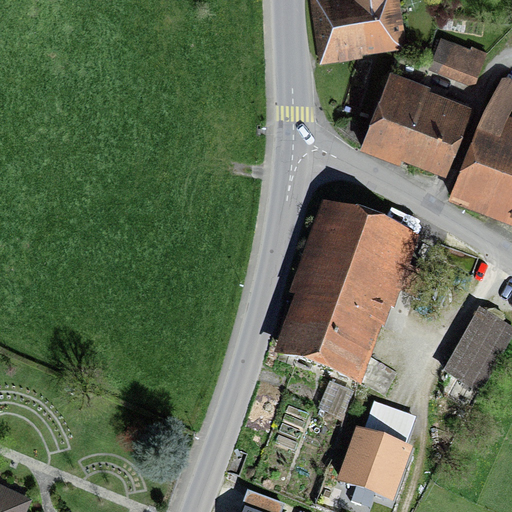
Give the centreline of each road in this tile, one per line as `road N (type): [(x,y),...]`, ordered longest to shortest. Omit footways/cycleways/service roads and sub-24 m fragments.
road 1 (tertiary): [(195,511),(270,277),(296,143)]
road 2 (unclassified): [(511,257),(437,210),(296,143)]
road 3 (tertiary): [(296,143),(289,0)]
